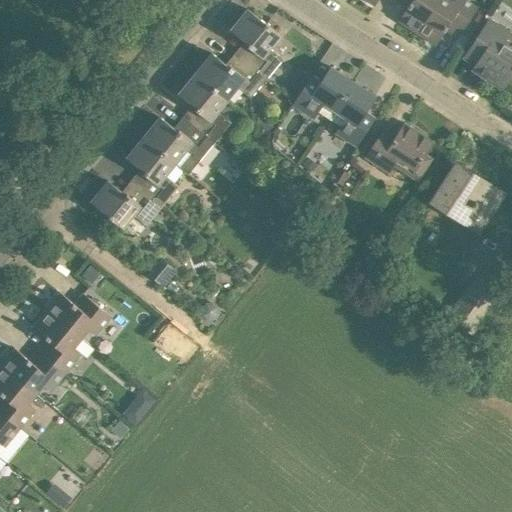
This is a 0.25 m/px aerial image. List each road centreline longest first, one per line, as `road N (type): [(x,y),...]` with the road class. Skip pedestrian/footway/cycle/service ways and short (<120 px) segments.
road 1 (residential): [(0,269),(205,0)]
road 2 (residential): [(511,138),(295,0)]
